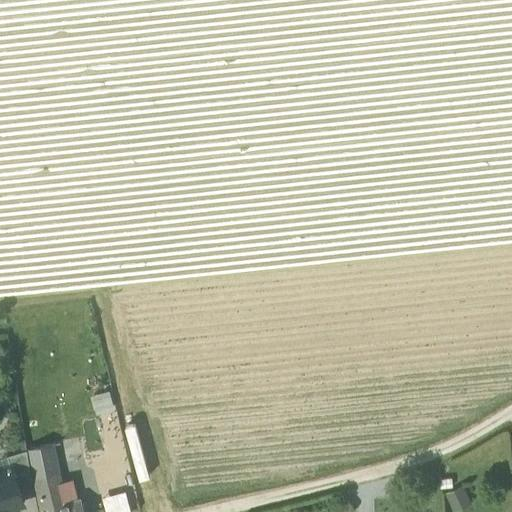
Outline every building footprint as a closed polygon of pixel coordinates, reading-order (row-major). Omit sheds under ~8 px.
[(36,360),(51,360),(48,320),(34,321),(36,360)] [(108,389),(89,394),(94,413),(112,409),(108,389)] [(118,419),(102,421),(105,447),(121,446),(118,419)] [(28,442),(35,475),(56,470),(49,436),(28,442)] [(12,465),(18,482),(32,479),(27,449),(8,455),(11,466),(12,465)] [(0,469),(0,501),(5,500),(7,506),(24,501),(18,482),(12,465),(11,466),(0,469)] [(59,480),(56,470),(35,475),(43,506),(64,501),(59,480)] [(72,476),(59,480),(64,501),(77,497),(72,476)] [(444,493),(452,511),(471,503),(462,485),(444,493)] [(102,496),(106,511),(118,511),(129,509),(125,490),(102,496)] [(42,506),(43,511),(84,511),(80,497),(77,497),(64,501),(43,506),(42,506)]
